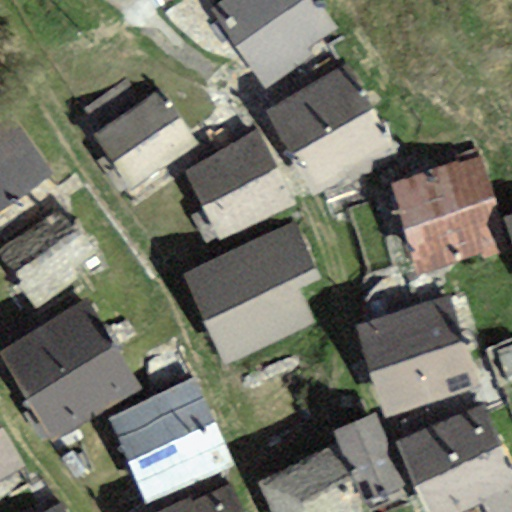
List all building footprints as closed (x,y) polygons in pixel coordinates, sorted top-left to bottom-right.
[(308,0),(241,0),(217,15),(264,93),(338,48),(308,0)] [(355,83),(275,119),(314,203),(394,166),(355,83)] [(168,100),(100,140),(132,193),(200,154),(168,100)] [(0,220),(53,181),(4,116),(0,119),(0,220)] [(259,152),(195,181),(224,243),(288,213),(259,152)] [(484,168),(396,193),(420,278),(508,254),(484,168)] [(297,240),(191,279),(226,372),(312,339),(296,297),(316,289),(297,240)] [(451,307),(368,330),(392,417),(475,394),(451,307)] [(138,395),(89,313),(9,361),(58,443),(138,395)] [(227,474),(193,392),(122,421),(156,503),(227,474)] [(511,511),(511,476),(490,420),(410,452),(433,511),(466,511),(481,506),(483,511),(511,511)] [(0,429),(0,489),(25,477),(0,429)] [(364,511),(342,459),(268,490),(277,511),(364,511)] [(241,511),(235,497),(199,511),(241,511)]
